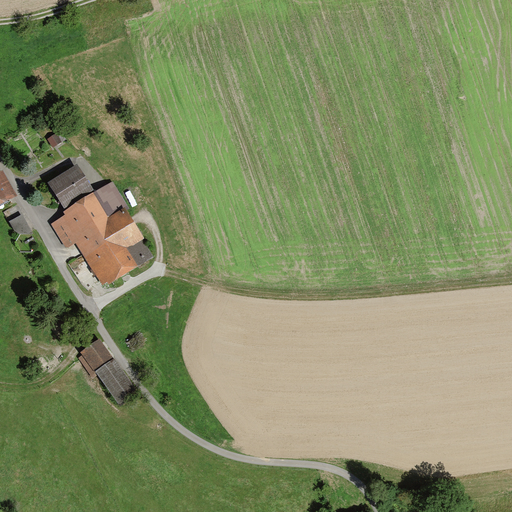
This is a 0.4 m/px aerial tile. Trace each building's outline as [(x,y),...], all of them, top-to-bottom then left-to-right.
[(62,130),(47,140),(53,149),(68,140),(62,130)] [(63,176),(47,185),(64,212),(94,193),(77,167),(63,176)] [(0,171),(0,207),(17,198),(5,175),(3,172),(1,173),(0,171)] [(130,208),(113,183),(51,225),(66,250),(76,245),(103,288),(156,258),(143,241),(126,211),(130,208)] [(22,216),(10,222),(14,232),(19,235),(33,235),(22,216)] [(69,311),(60,316),(67,329),(77,324),(69,311)] [(100,340),(80,354),(82,357),(78,359),(93,379),(98,376),(121,408),(139,396),(100,340)]
